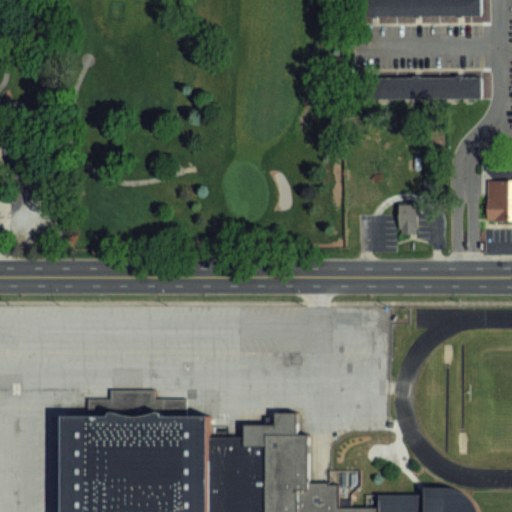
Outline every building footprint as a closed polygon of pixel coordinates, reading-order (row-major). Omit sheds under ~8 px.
[(480,0),(481,15),(351,16),(350,0),(480,0)] [(481,98),(352,99),(351,77),(481,75),(481,98)] [(511,218),(488,218),(488,179),(511,179),(511,218)] [(419,203),(400,203),(400,233),(419,233),(419,203)] [(63,511),(63,417),(208,420),(210,436),(244,437),(245,423),(274,425),(274,411),(296,412),(296,433),(308,435),(312,483),(338,483),(338,506),(378,505),(380,491),(424,492),(425,486),(449,487),(464,493),(476,506),(478,511),(63,511)]
